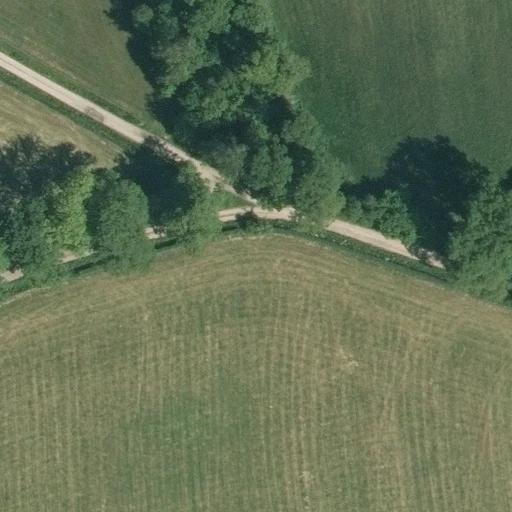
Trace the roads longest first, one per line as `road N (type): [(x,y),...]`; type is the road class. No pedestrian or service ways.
road 1 (track): [(0,278),(146,229),(286,204),(511,282)]
road 2 (track): [(286,204),(235,186),(0,56)]
